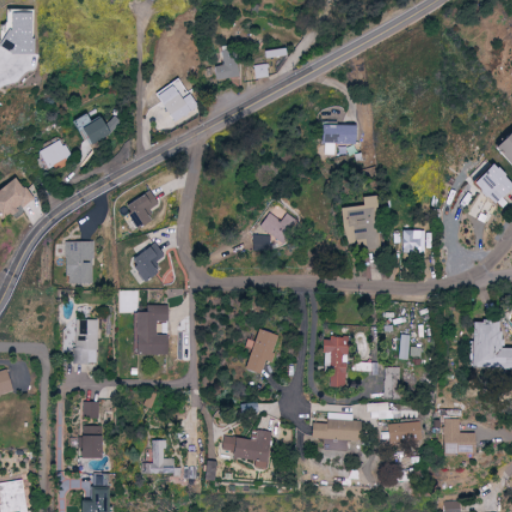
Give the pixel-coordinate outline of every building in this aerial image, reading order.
[(238,77),(234,49),(218,52),(220,66),(210,67),(212,81),(238,77)] [(262,58),(283,56),(282,49),(261,51),(262,58)] [(267,78),(265,65),(252,66),(253,79),(267,78)] [(179,100),(171,86),(155,95),(171,123),(197,109),(189,94),(179,100)] [(89,123),(84,115),(73,122),(87,146),(119,128),(109,111),(89,123)] [(353,145),(353,126),(320,126),(319,145),(324,145),(323,155),(333,156),(334,144),(353,145)] [(511,132),(506,126),(486,146),(511,170),(511,132)] [(38,152),(47,168),(69,156),(60,139),(38,152)] [(482,211),(494,217),(502,201),(502,202),(511,181),(511,178),(480,162),(467,187),(480,194),(469,215),(477,220),(482,211)] [(0,214),(30,205),(25,185),(15,188),(14,184),(0,188),(0,214)] [(144,213),(156,206),(147,191),(119,208),(133,230),(148,220),(144,213)] [(342,244),(363,242),(364,250),(378,249),(374,197),(358,198),(359,207),(339,208),(342,244)] [(284,244),(298,222),(285,214),(281,222),(267,213),(258,228),(284,244)] [(394,244),(399,244),(399,254),(422,254),(422,231),(394,232),(394,244)] [(270,246),(270,237),(251,236),(251,245),(270,246)] [(92,284),(91,242),(63,243),(64,285),(92,284)] [(125,262),(140,282),(153,273),(149,266),(162,257),(152,243),(125,262)] [(165,336),(153,335),(153,322),(166,322),(166,307),(143,306),(143,313),(133,313),(133,355),(165,355),(165,336)] [(97,320),(75,320),(76,365),(97,364),(97,320)] [(511,350),(495,349),(495,323),(467,322),(465,368),(511,369),(511,350)] [(269,363),(276,336),(254,331),(244,372),(259,376),(263,361),(269,363)] [(406,361),(407,336),(398,335),(396,360),(406,361)] [(318,339),(318,354),(322,354),(321,371),(326,371),(326,388),(344,388),(344,339),(318,339)] [(409,352),(407,352),(406,357),(419,358),(419,348),(409,347),(409,352)] [(399,368),(383,368),(382,398),(398,398),(399,368)] [(0,371),(0,395),(11,392),(4,370),(0,371)] [(98,403),(81,403),(81,422),(98,422),(98,403)] [(459,420),(443,419),(442,455),(472,456),(472,434),(458,433),(459,420)] [(309,424),(308,439),(328,440),(327,451),(346,451),(346,441),(358,442),(358,422),(325,421),(325,425),(309,424)] [(386,425),(386,444),(419,443),(418,423),(386,425)] [(263,470),(268,433),(254,431),(253,441),(221,437),(219,450),(230,452),(229,459),(251,462),(250,468),(263,470)] [(78,460),(101,460),(101,436),(79,435),(78,460)] [(150,464),(142,464),(142,474),(172,475),(172,460),(163,460),(163,442),(150,441),(150,464)] [(213,462),(203,462),(202,482),(213,482),(213,462)] [(25,511),(22,481),(4,484),(4,488),(0,488),(0,511),(25,511)] [(102,511),(103,491),(88,490),(87,503),(76,503),(75,511),(102,511)] [(441,503),(442,511),(458,511),(458,502),(441,503)]
